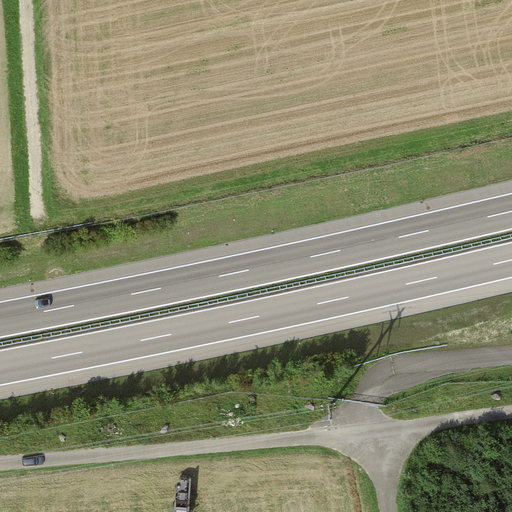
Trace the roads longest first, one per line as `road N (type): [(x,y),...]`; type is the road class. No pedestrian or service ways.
road 1 (motorway): [(511,211),(0,320)]
road 2 (motorway): [(0,368),(511,260)]
road 3 (track): [(0,466),(366,435),(511,412)]
road 4 (track): [(26,0),(32,210)]
